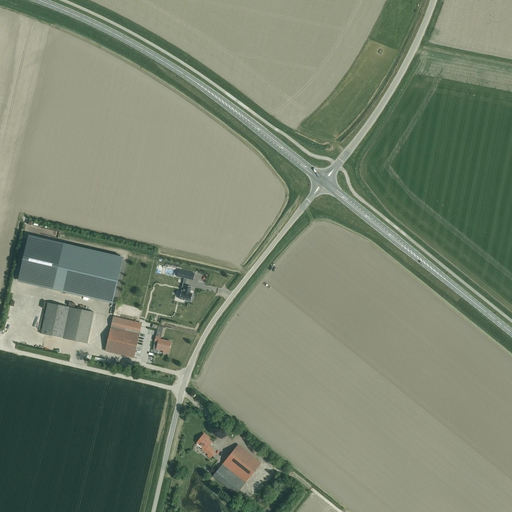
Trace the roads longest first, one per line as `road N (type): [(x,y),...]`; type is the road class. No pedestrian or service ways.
road 1 (unclassified): [(152,511),(193,355),(323,182)]
road 2 (primary): [(323,182),(175,70),(35,0)]
road 3 (primary): [(511,334),(323,182)]
road 4 (unclassified): [(323,182),(384,100),(433,0)]
